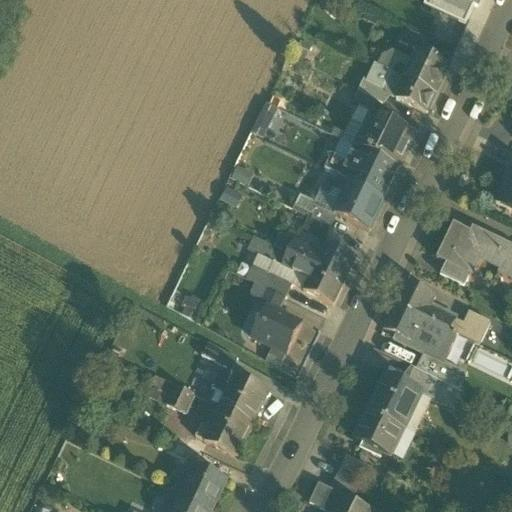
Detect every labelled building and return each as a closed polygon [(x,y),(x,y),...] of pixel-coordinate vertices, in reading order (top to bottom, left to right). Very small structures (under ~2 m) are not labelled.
[(465,28),(474,8),(456,0),(428,0),(424,9),(465,28)] [(480,0),(456,0),(474,8),(476,9),(480,0)] [(425,41),(404,31),(398,44),(418,53),(419,53),(425,41)] [(419,53),(418,53),(405,81),(404,82),(435,97),(449,67),(419,53)] [(405,81),(374,67),(367,84),(388,95),(387,97),(395,101),(404,82),(405,81)] [(435,97),(404,82),(395,101),(427,116),(435,97)] [(367,84),(365,83),(359,95),(382,107),(387,97),(388,95),(367,84)] [(415,134),(373,114),(356,149),(398,169),(415,134)] [(356,149),(341,180),(351,185),(384,200),(398,169),(356,149)] [(511,172),(495,206),(511,214),(511,172)] [(351,185),(342,180),(335,194),(345,198),(351,185)] [(384,200),(351,185),(345,198),(336,217),(368,232),(384,200)] [(334,220),(315,211),(310,220),(330,229),(334,220)] [(468,235),(452,227),(435,262),(444,267),(468,279),(471,280),(481,259),(511,274),(511,247),(471,228),(468,235)] [(286,240),(280,252),(288,256),(294,244),(286,240)] [(321,257),(294,244),(288,256),(315,269),(321,257)] [(355,260),(327,246),(321,257),(315,269),(344,283),(355,260)] [(280,252),(274,249),(268,261),(282,268),(288,256),(280,252)] [(315,269),(288,256),(282,268),(309,281),(315,269)] [(468,279),(444,267),(439,276),(464,288),(468,279)] [(344,283),(315,269),(309,281),(304,292),(333,306),(344,283)] [(292,287),(269,276),(262,290),(267,292),(285,301),(292,287)] [(435,298),(406,284),(395,308),(423,322),(429,310),(435,298)] [(285,301),(267,292),(260,307),(267,310),(278,315),(285,301)] [(423,322),(395,308),(383,332),(396,338),(395,341),(406,346),(407,344),(410,345),(409,348),(424,355),(423,358),(444,368),(453,349),(450,348),(454,340),(455,341),(457,338),(451,335),(423,322)] [(278,315),(267,310),(253,341),(286,357),(301,326),(278,315)] [(456,323),(429,310),(423,322),(451,335),(456,323)] [(464,326),(456,323),(451,335),(457,338),(479,348),(490,325),(469,315),(464,326)] [(208,346),(200,359),(208,363),(215,350),(208,346)] [(237,361),(215,350),(208,363),(229,375),(237,361)] [(463,382),(421,362),(416,373),(458,393),(463,382)] [(422,392),(387,375),(368,414),(403,431),(422,392)] [(176,389),(155,379),(150,388),(171,398),(176,389)] [(266,395),(235,379),(220,410),(251,426),(259,410),(260,411),(265,400),(264,399),(266,395)] [(194,398),(176,389),(171,398),(166,409),(184,417),(194,398)] [(220,410),(212,406),(195,440),(235,460),(238,454),(239,455),(244,445),(242,444),(251,426),(220,410)] [(403,431),(368,414),(355,442),(390,458),(403,431)] [(202,455),(176,443),(171,454),(196,466),(202,455)] [(369,469),(346,458),(341,470),(363,481),(369,469)] [(363,481),(341,470),(335,482),(357,493),(363,481)] [(212,511),(225,485),(194,471),(181,499),(208,511),(212,511)] [(357,493),(335,482),(330,492),(340,497),(352,503),(357,493)] [(330,492),(319,486),(310,506),(322,511),(332,511),(340,497),(330,492)] [(332,511),(371,511),(352,503),(340,497),(332,511)] [(208,511),(181,499),(174,511),(208,511)]
